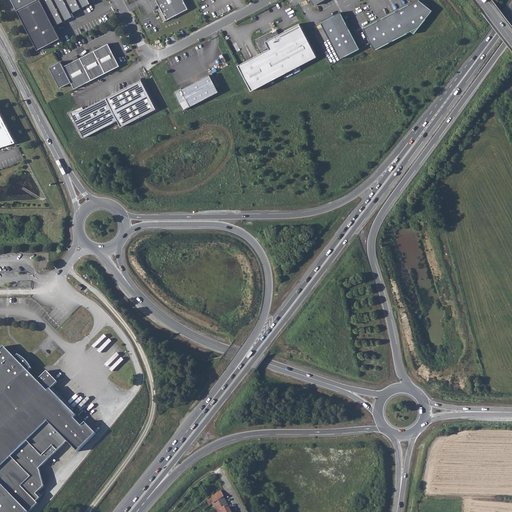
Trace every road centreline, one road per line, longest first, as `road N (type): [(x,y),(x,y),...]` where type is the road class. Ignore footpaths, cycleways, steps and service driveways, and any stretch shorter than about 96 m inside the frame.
road 1 (trunk): [(140,504),(511,16)]
road 2 (trunk): [(410,390),(399,371),(371,235),(511,34)]
road 3 (primary): [(122,237),(147,224),(220,224),(246,234),(265,261),(268,299),(256,333),(185,435)]
road 4 (trunk): [(413,139),(358,192),(329,208),(122,216)]
road 5 (track): [(61,271),(102,298),(129,331),(153,396),(148,425),(86,511)]
road 6 (primary): [(140,504),(197,453),(229,437),(385,428)]
road 7 (trunk): [(413,139),(256,346)]
road 8 (secondary): [(341,388),(210,343),(136,295)]
road 9 (residential): [(117,0),(150,56),(264,0)]
road 10 (trunk): [(511,7),(413,139)]
road 11 (secondary): [(60,161),(0,44)]
